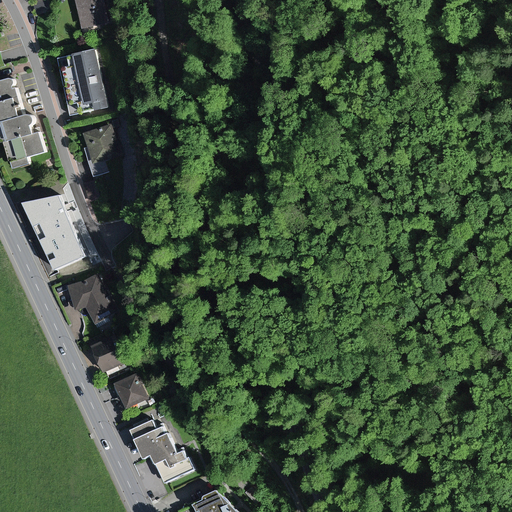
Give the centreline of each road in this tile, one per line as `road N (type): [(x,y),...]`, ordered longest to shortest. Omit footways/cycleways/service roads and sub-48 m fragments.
road 1 (track): [(153,0),(163,75),(253,349),(326,511)]
road 2 (track): [(352,0),(361,157),(385,220),(466,336),(511,443)]
road 3 (track): [(300,511),(278,471),(151,339),(99,242)]
road 4 (secondary): [(141,511),(0,207)]
road 5 (residential): [(99,242),(7,0)]
road 6 (track): [(217,237),(219,116),(234,34),(251,0)]
